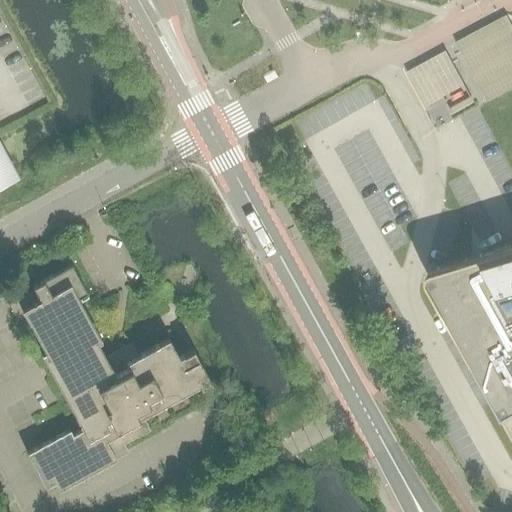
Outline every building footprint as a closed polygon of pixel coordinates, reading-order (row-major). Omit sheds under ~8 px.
[(511,26),(506,16),(455,43),(487,102),(511,87),(511,26)] [(424,106),(464,86),(446,51),(406,72),(424,106)] [(0,188),(19,179),(0,142),(0,188)] [(511,245),(432,269),(429,271),(428,273),(427,276),(427,277),(428,280),(511,431),(511,245)] [(87,293),(71,264),(32,285),(35,289),(8,304),(17,320),(24,315),(44,351),(41,354),(82,429),(72,434),(70,429),(26,453),(45,487),(54,482),(59,490),(116,459),(112,451),(150,430),(143,416),(199,385),(201,388),(211,382),(193,349),(179,357),(169,338),(112,369),(98,342),(101,340),(78,298),(87,293)]
